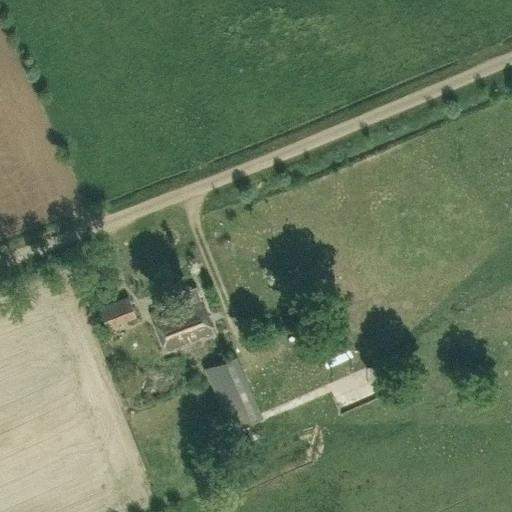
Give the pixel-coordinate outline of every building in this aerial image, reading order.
[(212,331),(195,285),(180,290),(183,299),(149,311),(164,349),(212,331)] [(135,317),(127,296),(98,306),(105,327),(135,317)] [(352,355),(344,337),(318,349),(326,366),(352,355)] [(235,355),(204,368),(229,428),(261,415),(235,355)] [(353,381),(355,387),(334,395),(339,408),(378,393),(370,375),(353,381)]
